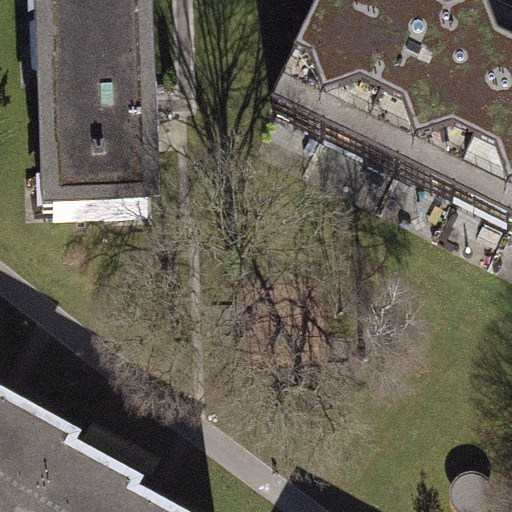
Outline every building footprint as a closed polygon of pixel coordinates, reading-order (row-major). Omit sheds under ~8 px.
[(41,0),(42,34),(151,31),(150,0),(41,0)] [(511,215),(511,43),(422,0),(341,0),(289,108),(511,215)] [(158,208),(151,31),(42,34),(46,212),(158,208)] [(0,511),(60,511),(78,479),(83,470),(0,426),(0,511)] [(452,491),(450,503),(454,511),(492,511),(497,503),(494,490),(485,481),(473,478),(461,481),(452,491)] [(138,511),(78,479),(60,511),(138,511)]
